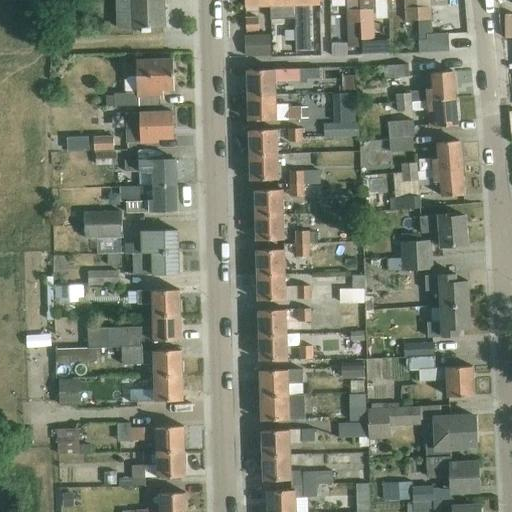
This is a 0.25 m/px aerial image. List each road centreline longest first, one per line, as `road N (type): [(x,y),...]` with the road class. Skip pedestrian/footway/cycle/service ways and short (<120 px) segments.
road 1 (residential): [(223,511),(210,0)]
road 2 (residential): [(511,485),(499,198)]
road 3 (residential): [(499,198),(477,0)]
